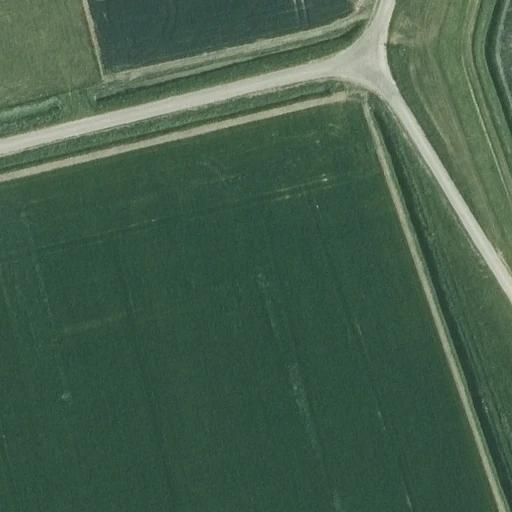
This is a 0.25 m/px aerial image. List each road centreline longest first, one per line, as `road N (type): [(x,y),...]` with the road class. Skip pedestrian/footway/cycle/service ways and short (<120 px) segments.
road 1 (unclassified): [(0,145),(366,58)]
road 2 (unclassified): [(511,299),(366,58)]
